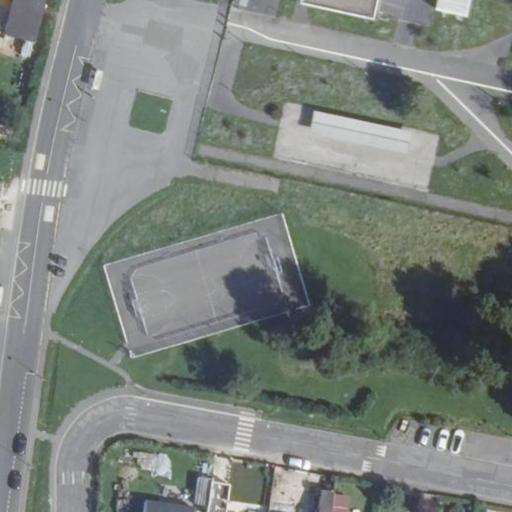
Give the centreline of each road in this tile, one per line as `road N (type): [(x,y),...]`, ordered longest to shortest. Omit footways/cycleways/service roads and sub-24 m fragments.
road 1 (residential): [(86,0),(36,229),(0,511)]
road 2 (residential): [(87,431),(111,414),(129,414),(511,486)]
